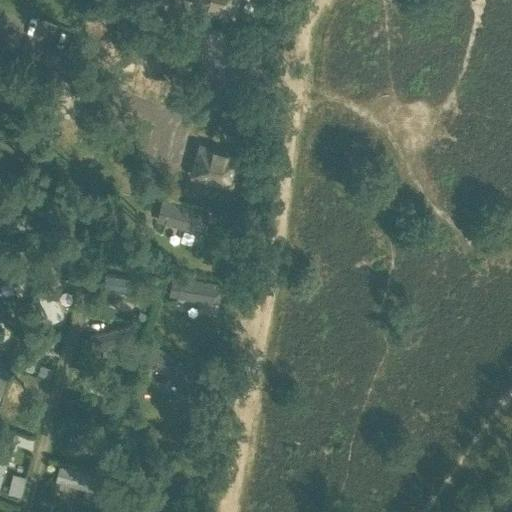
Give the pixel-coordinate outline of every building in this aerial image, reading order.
[(190,0),(190,2),(227,12),(229,0),(190,0)] [(139,63),(97,38),(86,56),(129,81),(139,63)] [(116,137),(68,148),(72,168),(120,157),(116,137)] [(192,157),(186,176),(227,188),(237,153),(196,142),(193,145),(190,157),(192,157)] [(162,202),(157,220),(203,232),(207,215),(162,202)] [(24,216),(0,218),(0,231),(25,230),(24,216)] [(83,227),(43,232),(45,246),(84,241),(83,227)] [(27,256),(0,267),(0,283),(33,270),(27,256)] [(105,274),(103,288),(128,290),(127,296),(135,297),(136,291),(148,293),(150,279),(105,274)] [(173,277),(170,295),(216,303),(220,285),(173,277)] [(49,286),(37,292),(52,322),(64,316),(54,296),(49,286)] [(147,307),(181,312),(183,300),(149,295),(147,307)] [(35,324),(20,364),(36,371),(51,331),(35,324)] [(133,325),(90,336),(94,351),(106,349),(107,355),(130,349),(128,343),(137,341),(133,325)] [(198,374),(161,351),(145,378),(160,388),(167,376),(188,389),(198,374)] [(41,365),(38,374),(50,378),(53,370),(41,365)] [(86,377),(83,388),(114,397),(117,386),(86,377)] [(6,405),(20,409),(23,397),(9,394),(6,405)] [(105,430),(68,437),(71,452),(108,446),(105,430)] [(0,443),(0,483),(11,446),(0,443)] [(59,465),(55,480),(95,492),(99,477),(59,465)] [(133,498),(130,511),(177,511),(179,505),(133,498)]
